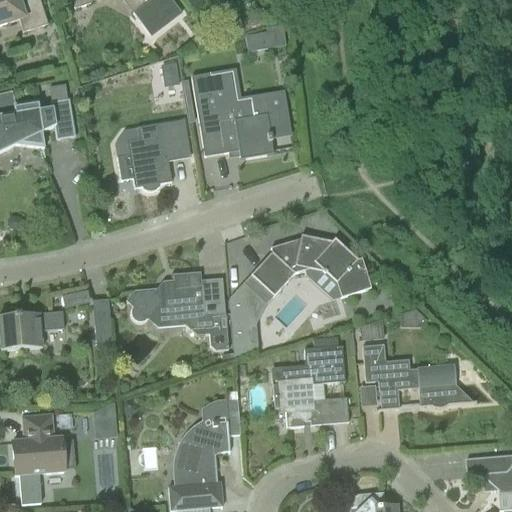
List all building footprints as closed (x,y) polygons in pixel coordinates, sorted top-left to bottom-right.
[(0,0),(0,28),(17,23),(21,36),(46,28),(37,0),(19,6),(16,0),(0,0)] [(131,17),(149,40),(180,16),(167,0),(67,0),(67,2),(69,10),(73,12),(89,7),(90,3),(89,0),(134,0),(141,9),(131,17)] [(238,24),(212,32),(216,45),(242,37),(238,24)] [(279,31),(266,33),(268,51),(282,49),(279,31)] [(189,44),(197,53),(216,47),(203,32),(189,44)] [(176,66),(154,72),(165,84),(179,80),(176,66)] [(238,154),(239,163),(272,157),(269,145),(271,145),(270,139),(283,136),(280,116),(270,118),(267,102),(248,105),(248,101),(239,102),(234,73),(190,80),(203,160),(238,154)] [(64,88),(48,90),(50,106),(67,104),(64,88)] [(0,154),(14,148),(43,152),(40,136),(53,130),(55,143),(73,140),(67,104),(50,106),(50,112),(37,114),(35,104),(13,108),(9,95),(0,97),(0,154)] [(135,131),(111,135),(115,161),(119,185),(131,183),(133,192),(141,191),(141,193),(145,194),(148,195),(152,194),(155,193),(158,190),(157,188),(170,186),(166,161),(174,160),(175,163),(188,161),(181,118),(158,122),(158,128),(135,131)] [(261,265),(249,279),(265,294),(272,300),(293,277),(308,272),(324,276),(335,286),(340,301),(369,292),(360,262),(356,263),(348,256),(333,242),(330,245),(307,240),(299,243),(269,252),(270,256),(261,265)] [(127,301),(124,305),(127,307),(133,312),(132,312),(132,313),(131,313),(131,314),(131,315),(130,315),(130,316),(130,317),(130,318),(130,319),(130,320),(130,321),(131,321),(131,322),(131,323),(132,323),(132,324),(133,324),(133,325),(134,325),(134,326),(135,326),(136,326),(136,327),(137,327),(138,327),(139,327),(140,327),(141,327),(142,327),(142,326),(143,326),(144,326),(144,325),(145,325),(145,324),(146,324),(146,323),(182,317),(182,328),(195,339),(207,338),(208,350),(213,354),(227,353),(224,319),(222,302),(221,282),(199,284),(199,276),(171,278),(172,288),(164,289),(161,292),(133,294),(127,301)] [(242,287),(228,302),(233,361),(256,354),(254,328),(265,308),(242,287)] [(0,320),(0,354),(41,351),(39,334),(62,332),(61,315),(0,320)] [(381,323),(358,330),(360,344),(382,342),(381,323)] [(109,327),(93,328),(96,360),(112,359),(109,327)] [(336,340),(311,342),(312,352),(337,350),(336,340)] [(446,388),(444,368),(415,371),(415,372),(408,373),(407,363),(384,365),(382,347),(360,349),(364,386),(376,385),(377,393),(378,395),(379,413),(373,414),(373,415),(380,414),(398,412),(396,393),(417,391),(418,410),(417,410),(417,411),(430,410),(431,410),(434,411),(437,412),(438,412),(439,412),(442,411),(444,411),(446,410),(448,408),(475,406),(474,405),(471,405),(454,388),(454,387),(446,388)] [(280,371),(269,372),(271,389),(271,393),(273,413),(284,412),(285,431),(302,430),(302,425),(309,425),(309,429),(347,426),(345,406),(345,401),(312,404),(310,388),(344,385),(341,350),(337,350),(312,352),(302,353),(304,369),(282,371),(280,371)] [(227,440),(239,439),(236,403),(224,404),(226,427),(227,440)] [(124,404),(120,410),(124,417),(131,417),(135,410),(131,404),(124,404)] [(113,407),(91,416),(91,421),(114,419),(113,407)] [(23,444),(11,446),(14,479),(17,479),(20,509),(39,508),(37,477),(62,475),(59,441),(51,442),(49,419),(41,420),(21,421),(23,444)] [(173,490),(167,491),(168,511),(197,511),(208,511),(221,510),(219,486),(215,486),(214,471),(212,471),(211,460),(216,457),(222,455),(228,455),(227,440),(226,427),(203,429),(203,424),(184,437),(178,447),(181,489),(173,490)] [(466,480),(481,479),(498,494),(499,511),(511,511),(511,461),(511,459),(465,463),(466,480)] [(383,495),(348,499),(349,511),(395,511),(395,509),(384,510),(383,495)]
